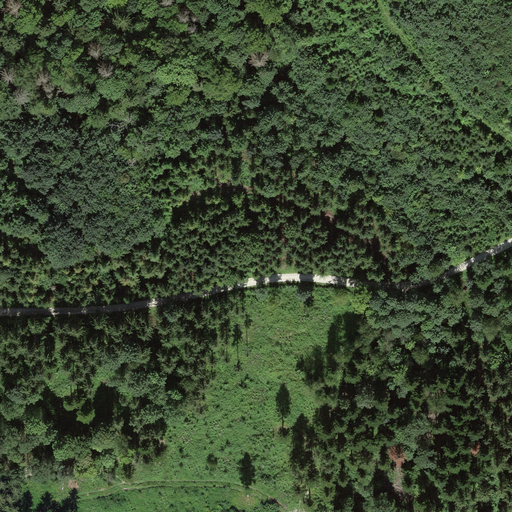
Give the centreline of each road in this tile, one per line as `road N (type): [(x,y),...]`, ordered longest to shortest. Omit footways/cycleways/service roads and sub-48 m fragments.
road 1 (track): [(0,313),(128,304),(269,279),(402,287),(511,242)]
road 2 (track): [(511,140),(410,50),(382,0)]
